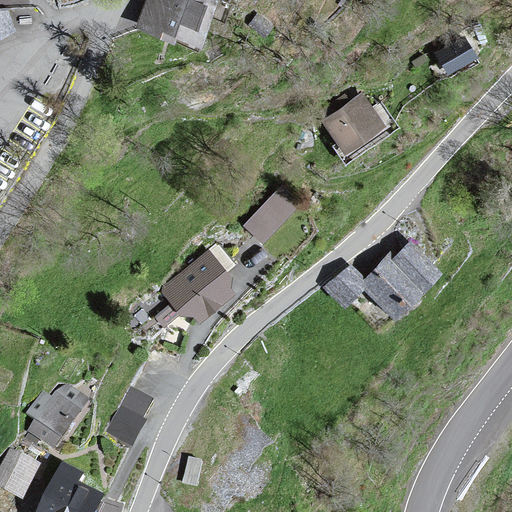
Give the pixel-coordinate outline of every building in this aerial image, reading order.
[(216,0),(149,0),(139,28),(174,41),(176,35),(200,44),(216,0)] [(3,8),(0,9),(0,33),(11,29),(3,8)] [(271,23),(256,11),(246,25),(261,36),(271,23)] [(470,56),(461,36),(434,54),(445,71),(470,56)] [(383,126),(363,96),(326,120),(346,151),(383,126)] [(296,205),(277,187),(242,224),(261,242),(296,205)] [(438,275),(410,246),(396,260),(391,255),(365,281),(350,267),(329,287),(345,304),(364,286),(395,317),(438,275)] [(233,266),(218,247),(166,290),(194,322),(230,292),(218,278),(233,266)] [(86,399),(64,384),(53,401),(42,394),(30,412),(39,419),(32,429),(54,444),(86,399)] [(144,421),(121,408),(108,431),(130,444),(144,421)] [(38,463),(13,449),(0,473),(0,482),(22,494),(38,463)] [(82,472),(61,463),(39,511),(91,511),(98,495),(76,486),(82,472)]
